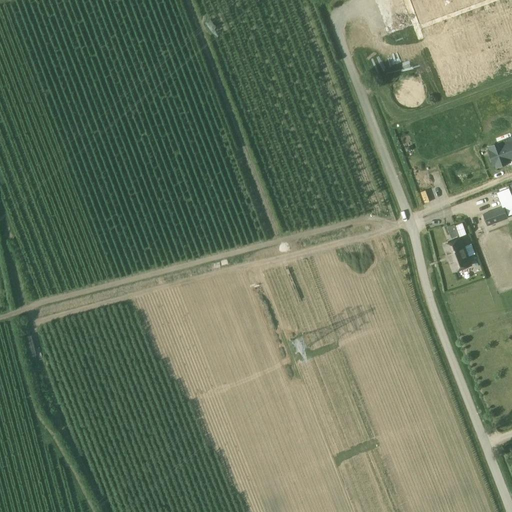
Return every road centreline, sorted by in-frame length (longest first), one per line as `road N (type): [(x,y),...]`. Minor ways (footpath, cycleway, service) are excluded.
road 1 (track): [(409,224),(365,220),(33,304),(31,322),(378,231)]
road 2 (unclassified): [(511,511),(340,33)]
